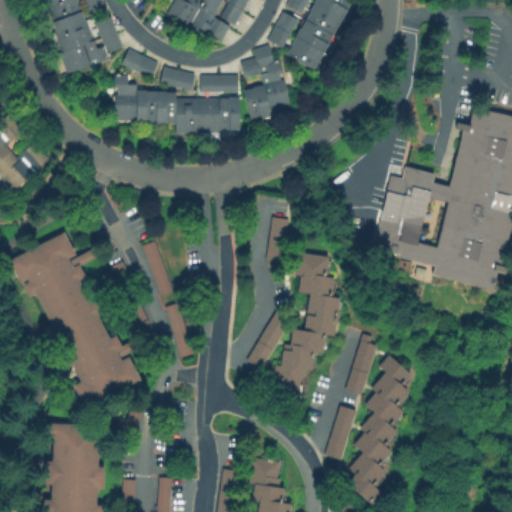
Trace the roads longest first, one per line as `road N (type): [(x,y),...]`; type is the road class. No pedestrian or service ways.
road 1 (residential): [(271,0),(246,43),(208,60),(150,42),(112,0)]
road 2 (residential): [(111,163),(73,141),(37,99),(0,0)]
road 3 (residential): [(385,0),(357,91),(318,133),(277,157)]
road 4 (residential): [(277,157),(206,178),(164,179),(111,163)]
